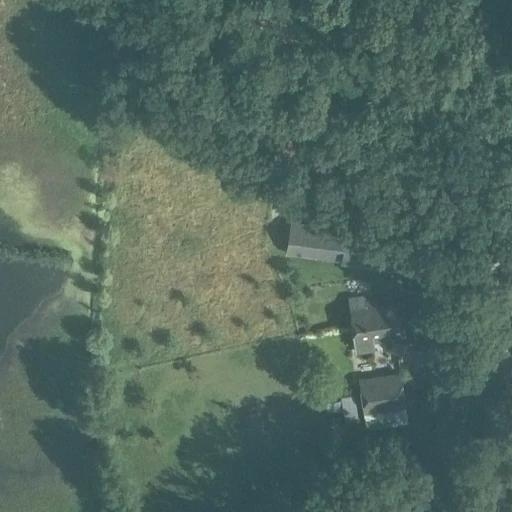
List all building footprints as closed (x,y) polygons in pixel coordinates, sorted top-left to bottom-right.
[(343,251),(346,228),(291,220),(286,253),(341,261),(343,251)] [(395,259),(343,251),(341,261),(394,268),(395,259)] [(353,324),(402,316),(399,295),(366,300),(365,295),(349,298),(351,315),(353,324)] [(402,316),(353,324),(357,353),(375,350),(374,342),(406,336),(402,316)] [(402,372),(360,378),(365,414),(407,407),(402,372)] [(359,410),(343,413),(346,428),(362,425),(359,410)] [(258,411),(245,414),(249,430),(262,427),(258,411)]
